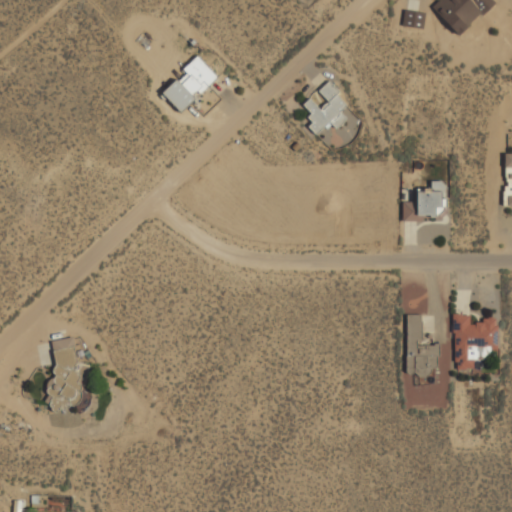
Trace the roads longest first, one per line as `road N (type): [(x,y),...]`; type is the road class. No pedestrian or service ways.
road 1 (residential): [(380,0),(0,360)]
road 2 (residential): [(164,207),(207,241),(284,259),(511,261)]
